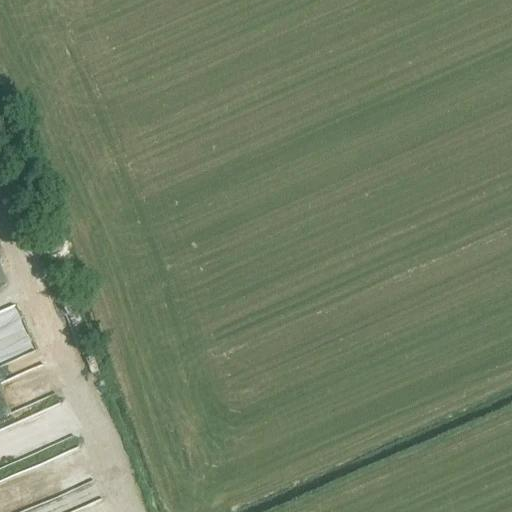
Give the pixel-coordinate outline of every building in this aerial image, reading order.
[(0,313),(0,338),(25,328),(16,306),(0,313)] [(4,382),(12,403),(54,387),(46,365),(4,382)] [(0,423),(12,419),(0,388),(0,423)] [(0,471),(79,442),(68,412),(0,437),(0,471)] [(0,484),(0,511),(28,511),(94,484),(80,451),(0,484)]
